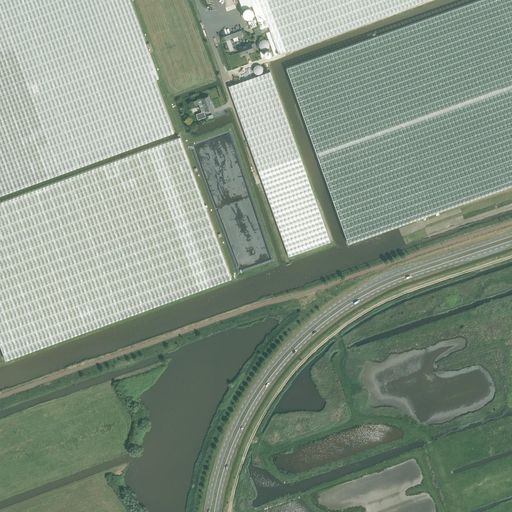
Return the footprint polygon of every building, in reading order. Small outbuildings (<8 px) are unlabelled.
[(0,0),(0,342),(6,360),(232,278),(206,207),(207,206),(206,205),(205,205),(184,145),(181,137),(178,137),(0,201),(0,195),(174,132),(155,79),(159,78),(130,0),(0,0)] [(250,0),(252,4),(261,29),(268,26),(279,54),(425,0),(250,0)] [(511,0),(478,0),(286,68),(348,243),(511,185),(511,0)] [(251,43),(239,47),(241,55),(254,50),(253,50),(257,48),(255,42),(251,44),(251,43)] [(289,256),(330,241),(270,71),(228,86),(289,256)] [(201,99),(194,101),(195,105),(202,103),(205,111),(213,108),(209,96),(201,99)]
